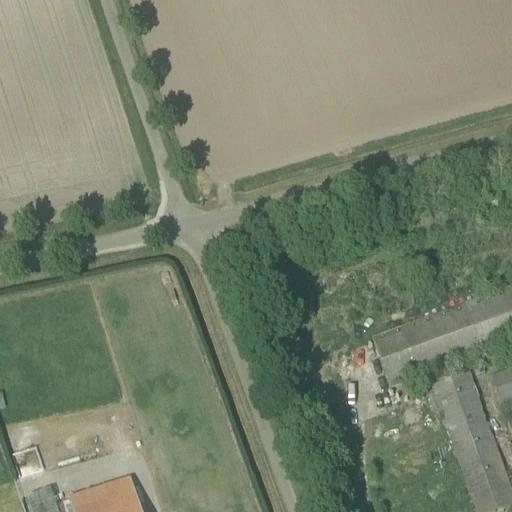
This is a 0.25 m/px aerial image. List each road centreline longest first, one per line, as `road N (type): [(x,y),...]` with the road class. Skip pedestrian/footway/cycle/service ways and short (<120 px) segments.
road 1 (unclassified): [(185,230),(511,148)]
road 2 (unclassified): [(289,511),(185,230)]
road 3 (track): [(111,0),(185,230)]
road 4 (unclassified): [(0,267),(185,230)]
